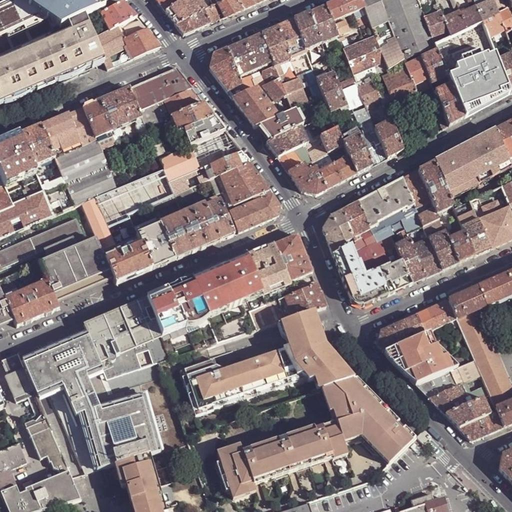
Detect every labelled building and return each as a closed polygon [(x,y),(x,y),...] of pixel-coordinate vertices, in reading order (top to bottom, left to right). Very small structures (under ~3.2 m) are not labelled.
[(13,0),(0,6),(0,33),(6,31),(38,16),(39,18),(42,17),(61,30),(68,27),(85,18),(105,7),(95,0),(13,0)] [(155,0),(160,6),(166,13),(183,0),(155,0)] [(205,12),(208,10),(199,0),(183,0),(166,13),(177,27),(205,12)] [(234,15),(244,11),(235,0),(226,0),(218,4),(218,5),(225,19),(234,15)] [(235,0),(244,11),(256,5),(252,0),(235,0)] [(342,0),(326,7),(338,38),(350,33),(344,19),(350,16),(364,10),(360,0),(342,0)] [(380,0),(360,0),(364,10),(367,16),(368,18),(372,28),(382,23),(388,21),(380,0)] [(396,42),(403,61),(420,54),(435,46),(435,45),(433,41),(432,38),(425,21),(421,12),(420,9),(418,4),(416,0),(380,0),(388,21),(394,35),(396,42)] [(457,6),(454,0),(453,0),(451,1),(449,2),(452,11),(458,9),(457,6)] [(498,16),(498,15),(492,0),(478,6),(476,7),(483,23),(498,16)] [(506,12),(501,0),(492,0),(498,15),(506,12)] [(418,4),(420,9),(427,7),(425,1),(418,4)] [(86,21),(94,39),(109,33),(118,29),(139,20),(123,4),(109,11),(103,13),(101,15),(106,26),(97,29),(92,18),(86,21)] [(210,25),(220,21),(214,7),(208,10),(205,12),(210,25)] [(326,7),(310,14),(322,45),(338,38),(326,7)] [(467,30),(483,23),(476,7),(460,14),(467,30)] [(508,11),(506,12),(498,15),(498,16),(505,33),(506,35),(511,31),(511,21),(509,14),(508,11)] [(177,27),(184,37),(210,25),(205,12),(177,27)] [(294,21),(306,52),(322,45),(310,14),(294,21)] [(451,38),(467,30),(460,14),(444,21),(448,32),(449,34),(451,38)] [(425,21),(432,38),(448,32),(444,21),(443,18),(441,15),(428,20),(425,21)] [(38,16),(6,31),(9,37),(41,22),(39,18),(38,16)] [(505,33),(498,16),(483,23),(489,40),(505,33)] [(0,101),(2,101),(3,103),(30,91),(29,89),(56,78),(56,80),(84,69),(83,67),(102,59),(94,39),(86,21),(85,18),(68,27),(70,34),(0,63),(0,101)] [(147,30),(139,20),(118,29),(124,41),(147,30)] [(291,61),(307,55),(306,52),(294,21),(277,28),(291,61)] [(382,23),(388,38),(394,35),(388,21),(382,23)] [(451,86),(456,98),(463,94),(479,86),(502,74),(498,61),(489,40),(483,23),(467,30),(451,38),(435,45),(435,46),(437,51),(448,78),(451,86)] [(273,63),(274,67),(275,68),(291,61),(277,28),(262,35),(273,63)] [(109,33),(94,39),(102,59),(103,61),(114,56),(127,49),(123,41),(124,41),(118,29),(109,33)] [(147,30),(124,41),(123,41),(127,49),(133,61),(161,49),(147,30)] [(338,38),(344,53),(356,48),(350,33),(338,38)] [(247,41),(227,50),(239,78),(273,63),(262,35),(247,41)] [(391,45),(396,42),(394,35),(388,38),(391,45)] [(381,64),(386,62),(381,50),(376,39),(356,48),(344,53),(353,75),(381,64)] [(389,71),(403,61),(396,42),(391,45),(381,50),(386,62),(389,71)] [(114,56),(119,67),(133,61),(127,49),(114,56)] [(218,82),(228,94),(242,87),(240,81),(239,78),(227,50),(214,56),(210,71),(218,82)] [(432,85),(448,78),(437,51),(421,59),(430,80),(432,85)] [(511,54),(498,61),(502,74),(511,95),(511,94),(511,54)] [(104,65),(107,72),(119,67),(114,56),(103,61),(104,65)] [(0,101),(0,108),(104,65),(103,61),(102,59),(83,67),(84,69),(56,80),(56,78),(29,89),(30,91),(3,103),(2,101),(0,101)] [(414,87),(430,80),(421,59),(405,66),(407,69),(414,87)] [(330,63),(334,74),(337,73),(332,60),(329,61),(330,63)] [(263,76),(267,85),(279,80),(277,73),(275,68),(274,67),(264,71),(263,76)] [(418,98),(416,95),(414,87),(407,69),(384,79),(389,92),(394,106),(395,109),(418,99),(418,98)] [(128,90),(138,113),(155,106),(162,103),(164,102),(192,90),(189,86),(176,70),(158,77),(150,81),(128,90)] [(277,73),(279,80),(286,95),(292,93),(283,71),(277,73)] [(354,78),(357,84),(368,80),(365,73),(354,78)] [(324,98),(341,91),(339,85),(334,74),(318,81),(324,98)] [(458,105),(465,120),(482,111),(494,104),(511,95),(502,74),(479,86),(481,90),(480,92),(473,95),(471,98),(466,101),(458,105)] [(242,87),(246,95),(252,92),(246,78),(240,81),(242,87)] [(341,91),(357,84),(354,78),(339,85),(341,91)] [(265,90),(269,96),(274,102),(286,97),(286,95),(279,80),(267,85),(262,88),(265,90)] [(433,87),(432,85),(430,80),(414,87),(416,95),(433,87)] [(382,100),(380,96),(374,82),(359,89),(364,101),(366,106),(382,100)] [(348,108),(364,101),(359,89),(357,84),(341,91),(348,108)] [(449,128),(465,120),(458,105),(456,98),(451,86),(435,93),(449,128)] [(228,94),(233,101),(246,95),(242,87),(228,94)] [(90,127),(95,139),(110,132),(110,131),(118,128),(134,121),(140,119),(138,113),(128,90),(104,100),(82,110),(90,127)] [(164,102),(171,118),(204,105),(192,90),(164,102)] [(233,101),(254,128),(259,127),(278,118),(270,108),(267,105),(263,99),(256,90),(252,92),(246,95),(233,101)] [(443,131),(449,128),(435,93),(434,90),(428,93),(441,128),(443,131)] [(292,93),(286,95),(286,97),(292,111),(302,107),(296,91),(292,93)] [(324,98),(331,115),(348,108),(341,91),(324,98)] [(386,109),(394,106),(389,92),(380,96),(382,100),(386,109)] [(456,98),(458,105),(466,101),(463,94),(456,98)] [(433,136),(438,133),(424,95),(418,98),(418,99),(433,136)] [(269,96),(263,99),(267,105),(271,103),(274,102),(269,96)] [(322,119),(331,115),(324,98),(312,104),(316,113),(319,120),(322,119)] [(162,103),(155,106),(161,118),(163,117),(162,114),(166,113),(162,103)] [(316,113),(312,104),(309,105),(296,110),(301,120),(316,113)] [(214,119),(204,105),(171,118),(173,122),(178,134),(183,132),(214,119)] [(155,106),(138,113),(140,119),(144,128),(148,127),(162,121),(161,118),(155,106)] [(90,127),(82,110),(40,127),(48,145),(90,127)] [(266,136),(271,142),(302,128),(304,127),(301,120),(296,110),(292,112),(278,118),(259,127),(266,136)] [(322,119),(323,124),(333,120),(331,115),(322,119)] [(144,128),(140,119),(134,121),(136,125),(134,125),(138,134),(145,130),(144,128)] [(183,132),(190,148),(225,133),(214,119),(183,132)] [(388,160),(404,152),(400,143),(391,121),(376,130),(388,160)] [(178,134),(173,122),(160,127),(165,140),(178,134)] [(511,123),(496,131),(508,161),(511,159),(511,123)] [(48,145),(40,127),(20,136),(32,164),(34,170),(54,161),(48,145)] [(95,139),(90,127),(48,145),(54,161),(62,179),(65,185),(65,186),(107,168),(101,153),(95,139)] [(121,132),(118,128),(110,131),(110,132),(115,143),(120,141),(118,137),(120,135),(121,132)] [(267,144),(278,159),(292,152),(305,146),(308,144),(302,128),(271,142),(267,144)] [(329,154),(345,147),(343,143),(341,139),(340,135),(338,130),(322,138),(323,141),(325,146),(329,154)] [(372,168),(388,160),(376,130),(360,138),(372,168)] [(465,148),(486,196),(502,189),(511,184),(511,169),(508,161),(496,131),(480,140),(465,148)] [(95,139),(101,153),(116,147),(115,143),(110,132),(95,139)] [(241,153),(225,133),(190,148),(189,148),(199,171),(204,169),(241,153)] [(0,212),(0,239),(23,230),(75,209),(65,186),(65,185),(44,194),(41,188),(34,170),(32,164),(20,136),(0,144),(0,179),(4,189),(12,207),(0,212)] [(357,176),(372,168),(360,138),(359,136),(354,138),(343,143),(345,147),(349,158),(357,176)] [(404,152),(415,146),(412,137),(400,143),(404,152)] [(292,152),(303,166),(305,165),(312,162),(313,162),(309,154),(305,146),(292,152)] [(323,157),(329,154),(325,146),(309,154),(313,162),(323,157)] [(189,148),(185,149),(166,157),(158,160),(163,171),(168,184),(195,172),(199,171),(189,148)] [(434,164),(453,209),(454,211),(465,207),(471,204),(486,196),(465,148),(450,156),(434,164)] [(278,159),(289,173),(303,166),(292,152),(278,159)] [(250,165),(241,153),(204,169),(209,182),(210,182),(220,178),(250,165)] [(333,161),(329,154),(323,157),(327,164),(333,161)] [(315,169),(318,174),(326,170),(327,167),(327,164),(323,157),(313,162),(312,162),(315,169)] [(318,174),(327,192),(357,176),(349,158),(344,160),(342,161),(340,162),(336,164),(334,166),(326,170),(318,174)] [(434,209),(437,217),(450,210),(453,209),(434,164),(418,172),(431,203),(434,209)] [(270,192),(250,165),(220,178),(226,192),(232,208),(252,199),(270,192)] [(317,197),(327,192),(318,174),(315,169),(309,172),(305,165),(303,166),(289,173),(302,194),(317,197)] [(81,206),(117,191),(107,168),(65,186),(75,209),(81,206)] [(204,169),(199,171),(195,172),(201,186),(209,182),(204,169)] [(96,242),(100,251),(111,247),(114,246),(107,229),(129,220),(127,216),(150,206),(174,196),(168,184),(163,171),(133,184),(117,191),(81,206),(96,242)] [(195,172),(168,184),(174,196),(174,197),(191,190),(195,188),(201,186),(195,172)] [(431,203),(418,172),(403,181),(414,205),(415,208),(416,210),(431,203)] [(210,182),(216,197),(226,192),(220,178),(210,182)] [(41,188),(44,194),(65,185),(62,179),(41,188)] [(359,204),(369,229),(377,224),(378,225),(406,210),(406,209),(414,205),(403,181),(387,189),(371,197),(359,204)] [(511,184),(502,189),(508,205),(511,203),(511,184)] [(4,189),(0,190),(0,212),(12,207),(4,189)] [(191,190),(174,197),(176,202),(193,194),(193,193),(191,190)] [(272,196),(270,192),(252,199),(254,204),(272,196)] [(174,197),(174,196),(150,206),(153,211),(176,202),(174,197)] [(281,208),(272,196),(254,204),(232,213),(229,214),(238,235),(256,227),(277,218),(281,208)] [(254,204),(252,199),(232,208),(230,209),(232,213),(254,204)] [(219,204),(218,201),(203,207),(204,209),(219,204)] [(475,259),(491,252),(497,249),(511,241),(511,213),(511,210),(510,208),(502,212),(498,202),(483,208),(487,218),(479,222),(478,221),(462,229),(464,234),(475,259)] [(233,237),(223,212),(222,212),(219,204),(204,209),(219,243),(224,240),(227,239),(233,237)] [(369,229),(359,204),(342,213),(353,240),(356,239),(359,237),(367,233),(370,232),(369,229)] [(465,207),(467,212),(471,221),(477,219),(471,204),(465,207)] [(203,207),(182,216),(197,252),(206,248),(219,243),(204,209),(203,207)] [(454,211),(457,216),(467,212),(465,207),(454,211)] [(354,242),(356,246),(377,242),(420,220),(419,218),(417,214),(416,210),(415,208),(407,212),(406,210),(378,225),(378,227),(370,232),(367,233),(369,238),(361,242),(359,237),(356,239),(357,241),(354,242)] [(419,218),(420,220),(423,228),(423,229),(432,224),(439,221),(437,217),(434,209),(421,217),(419,218)] [(353,240),(342,213),(331,218),(322,232),(333,257),(349,249),(346,243),(353,240)] [(197,252),(182,216),(159,226),(175,262),(184,258),(197,252)] [(53,300),(111,276),(105,261),(100,251),(96,242),(86,246),(75,221),(0,253),(0,323),(12,319),(5,302),(0,291),(0,290),(0,271),(42,254),(47,263),(39,267),(41,273),(46,284),(53,300)] [(432,224),(435,232),(442,229),(439,221),(432,224)] [(453,224),(456,232),(462,229),(458,221),(453,224)] [(423,229),(426,236),(435,232),(432,224),(423,229)] [(161,268),(175,262),(159,226),(136,236),(137,239),(140,246),(151,272),(161,268)] [(424,243),(429,241),(428,238),(426,236),(423,229),(423,228),(419,230),(424,243)] [(367,233),(359,237),(361,242),(369,238),(367,233)] [(429,241),(443,273),(458,266),(448,242),(446,237),(445,234),(434,239),(429,241)] [(448,242),(458,266),(475,259),(464,234),(448,242)] [(297,237),(274,247),(288,283),(312,274),(297,237)] [(126,252),(140,246),(137,239),(123,245),(126,252)] [(413,287),(427,281),(413,249),(410,241),(396,248),(396,249),(402,264),(413,287)] [(413,249),(427,281),(443,273),(429,241),(424,243),(413,249)] [(364,274),(367,280),(373,277),(372,275),(377,272),(384,270),(390,267),(391,269),(402,264),(396,249),(385,254),(378,244),(377,242),(356,246),(351,248),(358,265),(360,264),(364,274)] [(113,281),(116,287),(126,282),(125,279),(131,277),(140,273),(141,276),(151,272),(140,246),(126,252),(115,256),(105,261),(111,276),(113,281)] [(105,261),(115,256),(112,250),(111,247),(100,251),(105,261)] [(249,316),(251,316),(257,332),(274,326),(285,322),(277,302),(284,299),(292,320),(311,313),(325,308),(316,285),(305,290),(299,293),(293,295),(289,286),(274,247),(246,258),(264,308),(248,314),(249,316)] [(352,303),(363,309),(389,297),(379,274),(378,275),(373,277),(367,280),(364,281),(362,275),(358,265),(351,248),(349,249),(333,257),(344,283),(352,303)] [(191,281),(216,346),(237,339),(252,333),(256,332),(249,316),(248,314),(264,308),(246,258),(209,273),(191,281)] [(389,297),(413,287),(402,264),(391,269),(385,272),(379,274),(389,297)] [(5,302),(46,284),(41,273),(0,291),(5,302)] [(511,274),(449,303),(456,320),(457,321),(479,312),(511,297),(511,274)] [(56,305),(113,281),(111,276),(53,300),(56,305)] [(191,352),(192,354),(194,353),(210,348),(216,346),(191,281),(165,292),(172,314),(176,312),(178,317),(183,330),(188,343),(191,352)] [(316,285),(315,281),(303,286),(305,290),(316,285)] [(37,320),(58,311),(56,305),(53,300),(46,284),(5,302),(12,319),(15,324),(16,329),(37,320)] [(294,284),(289,286),(293,295),(299,293),(294,284)] [(165,292),(146,300),(170,359),(191,352),(188,343),(183,330),(178,317),(176,312),(172,314),(165,292)] [(511,297),(479,312),(481,316),(511,302),(511,297)] [(102,372),(106,382),(138,371),(132,354),(149,348),(155,365),(158,365),(170,361),(170,359),(146,300),(102,319),(83,327),(87,334),(96,358),(102,372)] [(456,320),(449,303),(438,308),(427,313),(416,318),(425,335),(456,320)] [(481,316),(479,312),(457,321),(475,362),(476,366),(498,356),(481,316)] [(212,361),(182,371),(191,396),(186,398),(194,418),(212,412),(210,405),(241,395),(241,397),(304,375),(307,383),(315,380),(320,392),(325,390),(347,383),(347,380),(344,373),(342,374),(340,368),(337,369),(334,361),(332,362),(330,356),(326,357),(311,313),(292,320),(285,322),(274,326),(279,341),(284,339),(287,348),(259,357),(258,355),(246,359),(247,362),(223,370),(214,367),(212,361)] [(378,348),(384,354),(410,342),(408,337),(411,335),(413,335),(414,337),(416,340),(425,335),(416,318),(381,333),(378,348)] [(0,330),(15,324),(12,319),(0,323),(0,330)] [(410,342),(384,354),(416,388),(451,373),(475,362),(457,321),(456,320),(425,335),(416,340),(410,342)] [(69,386),(104,469),(115,465),(145,457),(150,455),(160,452),(145,395),(99,409),(86,379),(102,372),(96,358),(87,334),(53,349),(69,386)] [(24,369),(36,396),(37,399),(48,395),(81,475),(104,469),(69,386),(53,349),(21,363),(24,369)] [(18,355),(2,362),(8,376),(24,369),(21,363),(18,355)] [(496,411),(511,403),(511,388),(498,356),(476,366),(481,377),(490,397),(496,411)] [(481,377),(476,366),(475,362),(451,373),(457,387),(481,377)] [(24,369),(8,376),(5,377),(17,404),(18,404),(20,408),(29,404),(27,400),(36,396),(24,369)] [(182,371),(178,373),(186,398),(191,396),(182,371)] [(458,387),(457,387),(451,373),(416,388),(429,401),(458,387)] [(490,397),(481,377),(457,387),(458,387),(467,407),(482,400),(490,397)] [(230,494),(232,501),(255,493),(253,486),(251,481),(329,456),(330,457),(344,452),(342,444),(358,439),(386,468),(413,442),(352,381),(347,383),(325,390),(332,414),(331,415),(335,425),(314,432),(313,430),(242,454),(239,447),(216,455),(219,462),(230,494)] [(429,401),(445,417),(467,407),(458,387),(429,401)] [(332,414),(325,390),(320,392),(328,416),(331,415),(332,414)] [(445,417),(458,430),(490,416),(482,400),(467,407),(445,417)] [(504,429),(511,425),(511,403),(496,411),(497,413),(504,429)] [(471,443),(504,429),(497,413),(490,416),(458,430),(471,443)] [(59,453),(43,414),(33,418),(35,421),(25,425),(39,461),(51,456),(59,453)] [(26,465),(18,446),(0,453),(0,475),(9,472),(19,468),(23,466),(26,465)] [(346,456),(344,452),(330,457),(331,460),(332,461),(346,456)] [(59,453),(51,456),(53,461),(50,463),(53,470),(57,471),(66,468),(59,453)] [(499,472),(511,484),(511,453),(502,458),(499,472)] [(145,457),(154,488),(159,487),(150,455),(145,457)] [(331,460),(330,457),(329,456),(251,481),(253,486),(331,460)] [(145,457),(115,465),(122,489),(127,488),(133,511),(165,511),(162,498),(159,487),(154,488),(145,457)] [(215,463),(226,495),(230,494),(219,462),(215,463)] [(66,468),(57,471),(62,473),(64,477),(68,475),(66,468)] [(9,472),(0,475),(0,495),(1,497),(3,501),(18,495),(16,489),(9,472)] [(74,489),(70,479),(68,475),(64,477),(61,478),(67,492),(74,489)] [(61,478),(37,487),(42,498),(47,511),(72,504),(67,492),(61,478)] [(18,495),(3,501),(6,511),(39,511),(35,501),(42,498),(37,487),(18,495)] [(79,502),(74,489),(67,492),(72,504),(74,503),(79,502)] [(410,503),(412,510),(433,503),(430,496),(410,503)] [(171,511),(167,497),(162,498),(165,511),(171,511)] [(412,510),(404,511),(446,511),(442,500),(433,503),(412,510)]
